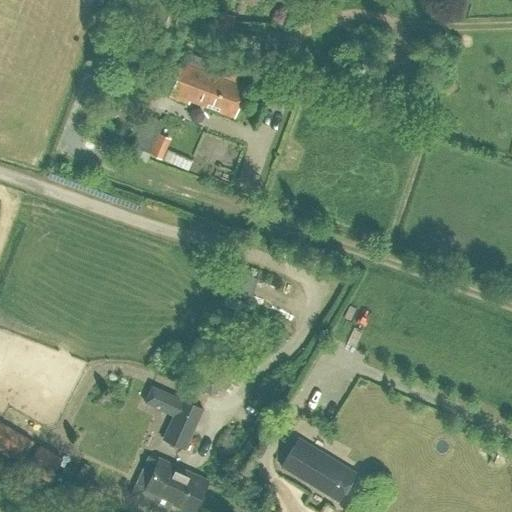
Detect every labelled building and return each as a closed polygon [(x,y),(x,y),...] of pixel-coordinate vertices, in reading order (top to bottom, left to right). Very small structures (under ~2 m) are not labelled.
[(96,41),(116,48),(123,28),(103,21),(96,41)] [(205,110),(206,107),(234,118),(246,86),(236,82),(240,70),(226,65),(222,77),(182,62),(169,97),(205,110)] [(171,139),(159,134),(150,154),(162,159),(171,139)] [(185,448),(203,408),(181,398),(163,439),(185,448)] [(0,451),(13,429),(0,421),(0,451)] [(338,502),(356,473),(299,438),(281,467),(338,502)] [(60,459),(38,446),(26,468),(49,480),(60,459)] [(168,511),(171,505),(187,511),(193,511),(208,480),(158,458),(157,461),(148,456),(130,495),(168,511)] [(77,495),(91,503),(100,488),(86,480),(77,495)]
